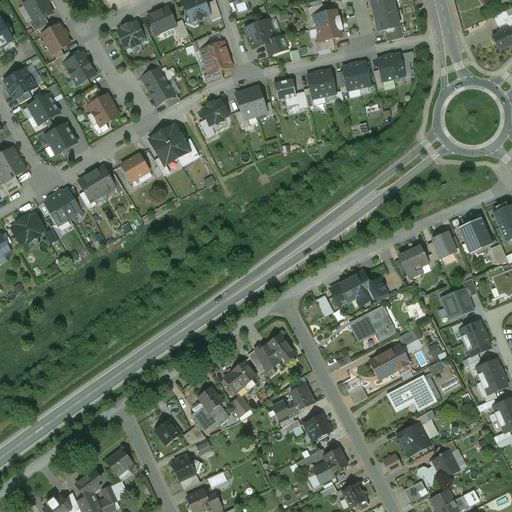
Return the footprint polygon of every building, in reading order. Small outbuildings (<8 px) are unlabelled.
[(43,0),(33,0),(24,6),(33,21),(35,24),(45,18),(52,14),(43,0)] [(203,0),(190,0),(182,3),(188,17),(201,23),(203,17),(209,15),(206,5),(203,0)] [(375,0),(371,1),(374,17),(395,12),(392,0),(375,0)] [(215,2),(206,5),(209,15),(212,22),(221,19),(215,2)] [(325,6),(307,10),(309,19),(314,18),(314,17),(327,14),(325,6)] [(168,9),(148,18),(156,35),(172,28),(175,27),(175,25),(168,9)] [(327,14),(314,17),(314,18),(317,31),(341,24),(340,21),(338,21),(336,12),(327,14)] [(395,12),(374,17),(378,33),(384,31),(399,28),(399,27),(395,12)] [(505,12),(493,18),(498,28),(510,23),(507,18),(508,18),(505,12)] [(45,18),(35,24),(33,21),(29,23),(35,33),(47,26),(49,25),(45,18)] [(0,21),(0,51),(8,47),(7,45),(13,42),(1,21),(0,21)] [(268,21),(245,29),(248,37),(247,37),(249,43),(250,43),(253,50),(266,45),(275,42),(275,41),(268,21)] [(175,27),(172,28),(178,41),(188,36),(182,22),(175,25),(175,27)] [(136,24),(131,26),(130,25),(122,29),(123,30),(118,33),(125,50),(131,47),(131,49),(140,45),(139,43),(144,41),(138,28),(136,24)] [(341,24),(317,31),(320,43),(333,40),(342,38),(340,29),(342,28),(341,24)] [(47,26),(39,31),(42,36),(50,31),(47,26)] [(50,31),(42,36),(53,55),(61,51),(70,45),(66,38),(68,37),(65,31),(63,33),(59,26),(50,31)] [(152,41),(144,26),(138,28),(144,41),(145,44),(152,41)] [(399,28),(384,31),(386,43),(404,39),(401,27),(399,27),(399,28)] [(507,28),(499,31),(501,34),(492,38),(499,52),(511,46),(511,37),(507,28)] [(208,37),(192,45),(195,54),(201,52),(212,48),(208,37)] [(282,38),(275,41),(275,42),(266,45),(270,57),(287,51),(282,38)] [(320,43),(315,44),(317,53),(335,49),(333,40),(320,43)] [(212,48),(201,52),(205,64),(228,56),(223,44),(212,48)] [(61,51),(53,55),(56,61),(64,56),(61,51)] [(56,61),(53,62),(59,72),(66,68),(64,65),(73,60),(69,53),(64,56),(56,61)] [(73,60),(64,65),(66,68),(73,80),(77,78),(81,85),(95,77),(88,65),(89,64),(83,54),(73,60)] [(407,54),(399,56),(403,73),(410,71),(409,64),(407,54)] [(228,56),(205,64),(209,76),(221,72),(232,68),(228,56)] [(399,56),(388,58),(393,81),(404,78),(403,73),(399,56)] [(388,58),(377,61),(379,71),(382,83),(393,81),(388,58)] [(156,61),(144,66),(149,75),(158,70),(161,68),(156,61)] [(365,64),(353,66),(359,90),(371,87),(365,64)] [(353,66),(342,69),(343,73),(346,88),(347,92),(359,90),(353,66)] [(25,70),(4,82),(15,101),(17,100),(28,93),(36,89),(34,86),(35,83),(33,80),(30,79),(25,70)] [(149,75),(142,79),(150,92),(166,83),(158,70),(149,75)] [(379,71),(373,73),(378,90),(384,89),(382,83),(379,71)] [(221,72),(209,76),(203,78),(207,87),(224,80),(221,72)] [(330,72),(318,75),(324,98),(336,95),(330,72)] [(343,73),(337,74),(340,89),(346,88),(343,73)] [(318,75),(307,77),(310,90),(312,101),(313,100),(324,98),(318,75)] [(292,81),(273,85),(278,104),(285,102),(284,98),(295,95),(292,81)] [(166,83),(150,92),(158,106),(165,102),(174,97),(166,83)] [(97,86),(81,95),(88,107),(104,98),(97,86)] [(259,89),(236,96),(241,112),(243,121),(247,120),(266,114),(266,113),(264,105),(259,89)] [(310,90),(304,91),(308,109),(314,107),(313,100),(312,101),(310,90)] [(28,93),(17,100),(20,105),(31,99),(28,93)] [(46,94),(35,99),(41,113),(52,108),(46,94)] [(174,97),(165,102),(169,109),(180,102),(176,95),(174,97)] [(104,98),(88,107),(98,124),(93,127),(97,134),(100,135),(109,130),(106,125),(119,117),(107,96),(104,98)] [(222,101),(201,111),(210,128),(230,118),(222,101)] [(270,104),(264,105),(266,113),(266,114),(267,118),(273,116),(270,104)] [(52,108),(41,113),(53,142),(70,135),(64,119),(58,121),(52,108)] [(247,120),(243,121),(241,112),(234,114),(241,130),(250,128),(247,120)] [(174,126),(149,141),(160,159),(164,167),(166,166),(190,152),(174,126)] [(2,155),(0,156),(0,171),(19,161),(13,149),(2,155)] [(139,156),(121,166),(131,183),(149,173),(139,156)] [(166,166),(164,167),(160,159),(154,162),(164,177),(170,174),(166,166)] [(19,161),(0,171),(0,175),(5,184),(15,178),(26,172),(19,161)] [(103,168),(91,175),(103,196),(114,189),(109,178),(103,168)] [(103,196),(91,175),(78,182),(85,193),(91,203),(94,201),(103,196)] [(124,191),(115,175),(109,178),(114,189),(117,194),(124,191)] [(205,181),(208,186),(216,183),(213,177),(205,181)] [(15,178),(5,184),(2,185),(1,189),(6,197),(21,188),(15,178)] [(74,201),(67,191),(62,194),(61,192),(55,196),(69,220),(75,216),(74,215),(80,212),(74,201)] [(91,203),(85,193),(79,196),(80,198),(86,208),(88,211),(97,206),(94,201),(91,203)] [(69,220),(55,196),(49,199),(50,201),(45,204),(51,214),(57,225),(62,222),(63,223),(69,220)] [(86,208),(80,198),(74,201),(80,212),(86,208)] [(511,209),(510,206),(493,213),(506,244),(511,241),(511,209)] [(51,214),(45,218),(51,229),(57,225),(51,214)] [(36,215),(29,219),(28,216),(16,224),(17,226),(11,230),(17,240),(23,237),(28,244),(40,237),(38,235),(45,231),(36,215)] [(481,220),(458,230),(470,256),(492,246),(481,220)] [(52,231),(46,235),(50,243),(57,240),(52,231)] [(447,234),(432,241),(434,243),(441,260),(455,253),(447,234)] [(0,258),(10,252),(0,235),(0,258)] [(441,260),(434,243),(427,246),(432,255),(435,262),(441,260)] [(500,246),(490,250),(497,267),(507,263),(500,246)] [(420,248),(404,255),(411,272),(421,268),(428,265),(428,264),(425,258),(424,254),(423,254),(420,248)] [(411,272),(404,255),(399,258),(400,261),(408,277),(409,279),(423,273),(421,268),(411,272)] [(435,262),(432,255),(425,258),(428,264),(428,265),(430,271),(438,267),(435,262)] [(400,261),(394,263),(403,280),(408,277),(400,261)] [(502,268),(486,274),(490,283),(493,282),(492,280),(505,275),(502,268)] [(511,271),(505,275),(492,280),(493,282),(499,298),(504,296),(505,299),(511,296),(511,271)] [(363,274),(331,290),(340,307),(341,306),(341,305),(357,297),(357,298),(357,297),(358,298),(362,305),(359,306),(360,307),(375,299),(376,299),(369,286),(363,274)] [(462,284),(465,290),(468,299),(477,295),(471,280),(462,284)] [(379,281),(369,286),(376,299),(375,299),(378,304),(389,299),(379,281)] [(465,290),(441,300),(449,321),(473,312),(468,299),(465,290)] [(326,317),(335,313),(326,296),(317,300),(326,317)] [(380,310),(350,325),(358,341),(376,332),(381,341),(396,333),(392,326),(386,329),(382,319),(384,318),(380,310)] [(465,330),(460,332),(463,338),(461,339),(464,345),(486,336),(484,332),(483,333),(479,323),(465,330)] [(462,324),(451,329),(453,334),(460,332),(465,330),(462,324)] [(412,332),(398,339),(403,349),(417,342),(412,332)] [(280,336),(267,346),(263,349),(275,366),(280,363),(279,361),(282,358),(291,351),(280,336)] [(486,336),(464,345),(467,353),(469,352),(472,358),(478,356),(491,350),(486,340),(488,340),(486,336)] [(438,343),(428,347),(433,358),(443,354),(438,343)] [(263,349),(261,347),(254,352),(261,366),(265,374),(275,366),(263,349)] [(399,347),(370,363),(377,377),(395,367),(397,371),(400,376),(411,370),(399,347)] [(291,351),(282,358),(286,363),(295,356),(291,351)] [(261,366),(254,352),(248,357),(256,369),(261,366)] [(356,367),(371,361),(368,354),(357,359),(355,354),(351,356),(356,367)] [(349,356),(337,362),(340,369),(352,363),(349,356)] [(472,358),(467,360),(469,366),(480,361),(478,356),(472,358)] [(481,367),(477,369),(479,376),(477,377),(481,384),(503,374),(501,370),(500,370),(496,361),(481,367)] [(441,362),(428,369),(432,377),(445,370),(441,362)] [(479,362),(468,367),(470,372),(477,369),(481,367),(479,362)] [(245,363),(232,373),(224,379),(235,394),(243,388),(247,393),(248,393),(255,387),(251,382),(256,378),(245,363)] [(395,367),(377,377),(379,380),(380,380),(379,380),(397,371),(395,367)] [(503,374),(481,384),(484,391),(486,390),(488,396),(495,394),(508,388),(503,378),(504,378),(503,374)] [(423,378),(387,396),(396,413),(414,404),(418,412),(436,403),(423,378)] [(305,386),(290,395),(295,405),(293,406),(297,414),(297,413),(315,404),(305,386)] [(362,388),(349,395),(354,406),(368,399),(362,388)] [(206,410),(201,414),(199,411),(195,415),(192,417),(197,424),(195,426),(195,428),(200,432),(202,430),(205,433),(206,432),(204,430),(209,427),(210,429),(217,424),(217,425),(224,419),(217,409),(224,403),(219,397),(218,398),(211,389),(198,399),(202,405),(206,410)] [(488,396),(484,398),(486,404),(494,401),(497,399),(495,394),(488,396)] [(241,398),(231,405),(240,423),(253,414),(241,398)] [(511,399),(496,406),(493,408),(496,414),(494,415),(497,422),(511,415),(511,399)] [(486,404),(477,408),(480,414),(493,408),(496,406),(494,401),(486,404)] [(283,403),(272,409),(276,416),(275,419),(278,420),(279,423),(291,417),(291,418),(292,418),(298,415),(297,413),(297,414),(293,406),(293,405),(290,404),(285,407),(283,403)] [(198,404),(192,408),(192,411),(195,415),(199,411),(201,414),(206,410),(202,405),(198,404)] [(430,422),(426,415),(410,423),(413,428),(420,425),(421,427),(430,422)] [(511,415),(497,422),(501,429),(502,428),(505,434),(509,432),(511,431),(511,415)] [(321,416),(305,424),(309,432),(307,433),(309,438),(312,437),(314,441),(311,442),(312,443),(330,433),(329,432),(331,432),(328,426),(326,427),(321,416)] [(291,417),(279,423),(283,430),(287,427),(294,423),(292,418),(291,418),(291,417)] [(294,423),(287,427),(283,430),(280,431),(283,437),(301,428),(297,421),(297,422),(294,423)] [(168,422),(155,432),(166,447),(179,437),(168,422)] [(413,428),(397,436),(408,457),(430,445),(421,427),(420,425),(413,428)] [(205,439),(200,432),(195,428),(192,430),(198,443),(205,440),(205,439)] [(198,443),(192,430),(183,437),(190,447),(198,443)] [(505,434),(493,439),(496,445),(511,438),(509,432),(505,434)] [(452,442),(436,450),(439,457),(448,452),(450,455),(457,451),(452,442)] [(201,445),(203,454),(212,452),(210,443),(201,445)] [(122,450),(106,463),(118,478),(128,470),(128,469),(127,468),(132,464),(122,450)] [(322,450),(312,456),(316,463),(324,459),(326,463),(332,474),(333,474),(347,466),(339,450),(326,457),(322,450)] [(448,452),(439,457),(440,458),(433,462),(435,466),(442,480),(443,480),(459,472),(450,455),(448,452)] [(312,456),(296,464),(299,470),(314,462),(315,464),(316,463),(312,456)] [(395,456),(383,462),(390,474),(401,468),(395,456)] [(188,459),(171,467),(179,482),(180,482),(196,475),(190,463),(188,459)] [(199,463),(193,461),(190,463),(196,475),(203,471),(199,463)] [(326,463),(313,470),(321,485),(335,478),(333,474),(332,474),(326,463)] [(435,466),(428,470),(427,474),(432,483),(435,484),(442,480),(435,466)] [(128,470),(118,478),(121,483),(122,483),(132,475),(128,469),(128,470)] [(94,472),(76,485),(86,498),(86,499),(93,494),(100,488),(97,484),(101,481),(94,472)] [(222,474),(207,481),(211,489),(226,482),(222,474)] [(196,475),(180,482),(184,491),(200,484),(196,475)] [(421,482),(403,492),(410,504),(421,498),(418,493),(425,490),(421,482)] [(121,483),(111,488),(117,502),(128,497),(122,483),(121,483)] [(357,485),(342,493),(351,510),(357,507),(366,502),(357,485)] [(333,487),(320,493),(324,500),(337,493),(333,487)] [(111,488),(102,492),(106,500),(101,503),(105,511),(114,511),(115,511),(111,504),(117,502),(111,488)] [(207,499),(203,492),(186,499),(192,511),(199,511),(210,507),(212,511),(215,511),(222,509),(215,496),(207,499)] [(447,492),(430,500),(436,511),(460,511),(469,508),(463,497),(453,503),(447,492)] [(72,494),(63,501),(72,511),(70,511),(77,511),(80,510),(76,502),(72,494)] [(93,494),(86,499),(86,498),(82,500),(87,511),(90,511),(99,508),(93,494)] [(61,498),(43,511),(44,511),(70,511),(72,511),(63,501),(61,498)] [(87,511),(82,500),(76,502),(80,510),(80,511),(87,511)] [(366,502),(357,507),(359,510),(368,506),(366,502)]
